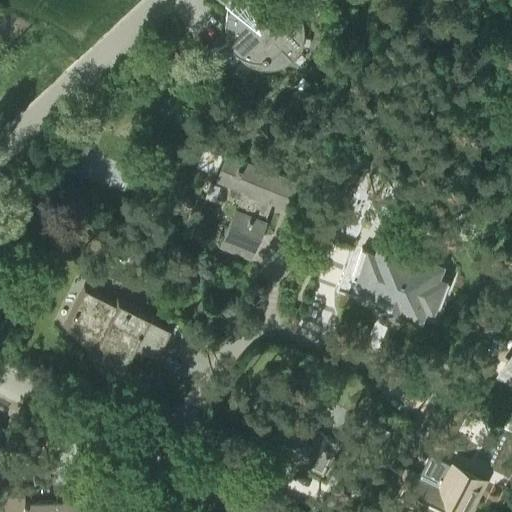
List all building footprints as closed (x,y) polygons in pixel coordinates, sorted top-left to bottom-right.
[(252,0),(250,1),(248,0),(235,0),(231,5),(230,7),(228,10),(227,14),(226,16),(225,21),(225,24),(225,27),(226,31),(226,34),(227,37),(229,41),(212,50),(231,70),(245,57),(247,57),(250,59),(254,59),(258,60),(262,60),(262,59),(269,59),(282,47),(292,59),(295,56),(297,54),(300,50),(302,44),(304,38),(304,34),(304,30),(304,26),(303,23),(301,18),(300,15),(298,11),(295,8),(293,6),(289,3),(287,2),(285,0),(284,0),(252,0)] [(343,7),(334,1),(328,8),(337,15),(343,7)] [(78,174),(89,145),(77,140),(66,169),(78,174)] [(362,148),(353,162),(370,172),(378,158),(362,148)] [(286,208),(297,180),(226,152),(215,179),(242,191),(236,206),(221,244),(251,256),(265,218),(271,202),(286,208)] [(331,235),(354,244),(375,191),(351,182),(331,235)] [(336,289),(378,306),(379,308),(380,310),(381,312),(383,313),(385,314),(387,315),(390,315),(392,315),(394,314),(396,313),(415,321),(422,302),(439,309),(449,282),(433,276),(438,265),(382,243),(377,254),(354,244),(336,289)] [(115,306),(87,291),(71,321),(74,322),(76,319),(104,334),(92,361),(121,376),(135,352),(150,359),(165,329),(146,321),(149,314),(119,299),(115,306)] [(511,377),(511,355),(502,370),(511,377)] [(323,474),(339,443),(271,408),(260,430),(281,440),(276,449),(323,474)] [(419,476),(418,479),(405,473),(396,491),(408,498),(406,501),(427,511),(461,511),(476,483),(450,469),(441,487),(419,476)] [(24,502),(23,484),(2,485),(3,511),(97,511),(97,510),(81,510),(80,500),(24,502)]
